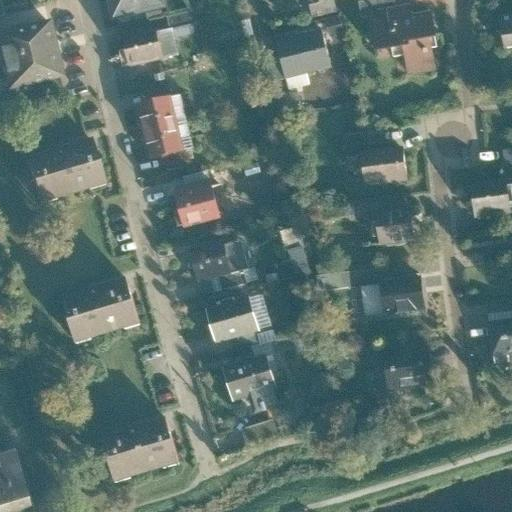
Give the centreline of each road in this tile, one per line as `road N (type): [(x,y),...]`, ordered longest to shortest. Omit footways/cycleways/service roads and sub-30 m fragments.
road 1 (residential): [(85,0),(210,475)]
road 2 (residential): [(470,0),(461,25),(467,122),(440,163),(469,406)]
